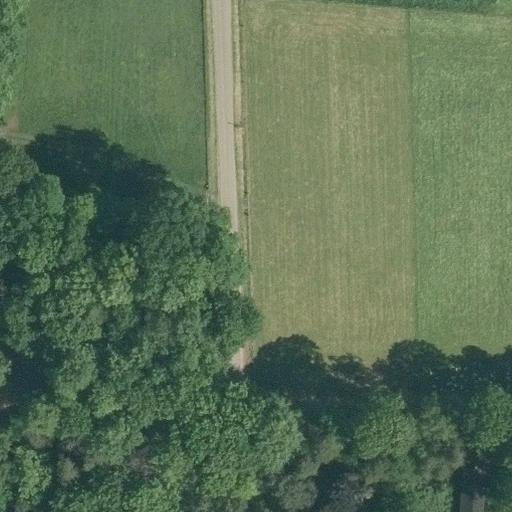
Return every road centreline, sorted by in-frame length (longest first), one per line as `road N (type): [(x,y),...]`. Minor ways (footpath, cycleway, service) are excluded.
road 1 (unclassified): [(229,396),(216,0)]
road 2 (unclassified): [(511,397),(229,396)]
